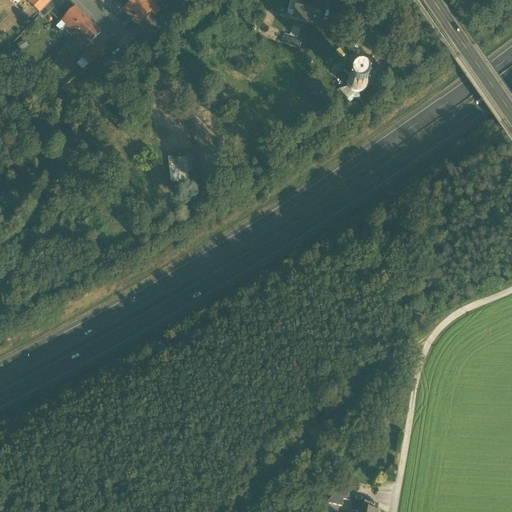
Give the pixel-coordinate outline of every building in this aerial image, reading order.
[(136,24),(138,25),(151,12),(146,7),(151,2),(148,0),(134,0),(124,12),(125,13),(128,16),(133,21),(136,24)] [(315,22),(316,22),(321,4),(314,3),(313,5),(298,1),(294,17),(315,22)] [(151,12),(155,16),(159,11),(151,2),(146,7),(151,12)] [(38,14),(43,19),(54,8),(49,4),(38,14)] [(64,30),(72,37),(87,21),(74,8),(61,22),(67,28),(64,30)] [(100,33),(87,21),(72,37),(79,44),(81,42),(87,47),(100,33)] [(67,28),(61,22),(56,28),(61,33),(64,30),(67,28)] [(283,34),(281,43),(298,47),(301,38),(283,34)] [(27,47),(24,41),(17,45),(21,51),(27,47)] [(82,59),(88,65),(100,54),(93,47),(82,59)] [(88,65),(82,59),(76,65),(82,70),(88,65)] [(346,85),(346,89),(348,92),(352,95),(356,96),(360,95),(363,93),(366,90),(367,86),(366,82),(364,78),(361,76),(357,75),(353,75),(349,78),(347,81),(346,85)] [(60,82),(53,78),(49,85),(56,89),(60,82)] [(192,171),(191,156),(168,158),(170,183),(189,181),(188,172),(192,171)] [(216,161),(216,157),(206,157),(206,166),(211,166),(211,161),(216,161)] [(327,504),(341,507),(343,501),(349,502),(352,491),(341,488),(327,504)] [(376,511),(377,506),(367,504),(366,505),(357,503),(353,502),(351,510),(351,511),(376,511)]
